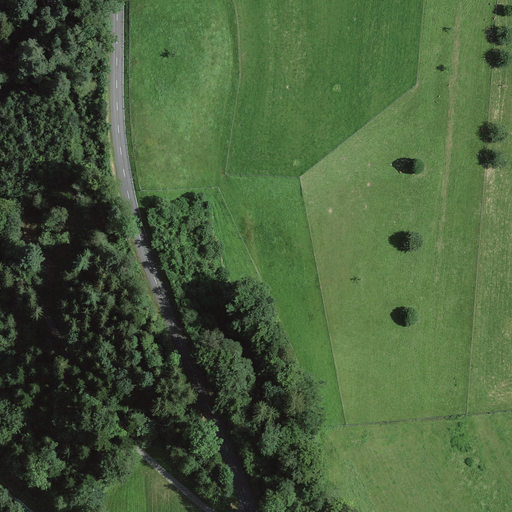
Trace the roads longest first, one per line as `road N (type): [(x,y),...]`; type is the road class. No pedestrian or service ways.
road 1 (tertiary): [(252,511),(133,216),(118,125),(117,0)]
road 2 (track): [(108,0),(86,35),(75,75),(78,156),(150,345),(194,430),(227,450)]
road 3 (track): [(0,218),(60,353),(100,407),(210,511)]
